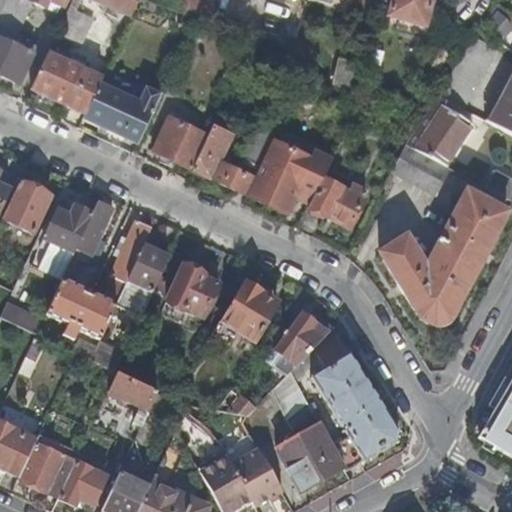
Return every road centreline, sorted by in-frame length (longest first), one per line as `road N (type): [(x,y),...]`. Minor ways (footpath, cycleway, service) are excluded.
road 1 (residential): [(0,121),(331,280),(351,295),(441,440)]
road 2 (residential): [(441,440),(511,308)]
road 3 (residential): [(348,511),(420,472),(441,440)]
